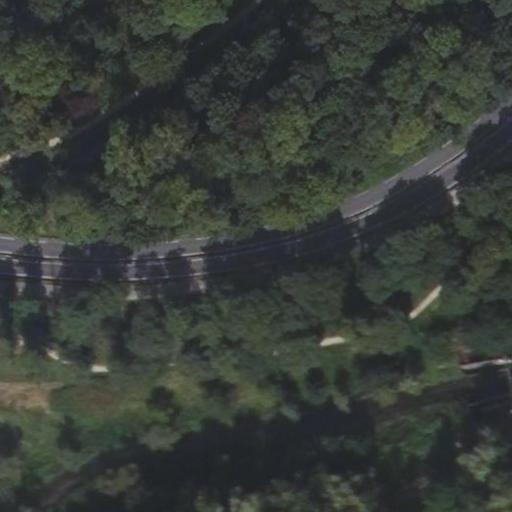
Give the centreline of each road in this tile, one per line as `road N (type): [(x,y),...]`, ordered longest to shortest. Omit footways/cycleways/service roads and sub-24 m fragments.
road 1 (secondary): [(511,109),(438,170),(373,209),(240,250),(143,262),(0,255)]
road 2 (track): [(490,432),(465,458),(376,511)]
